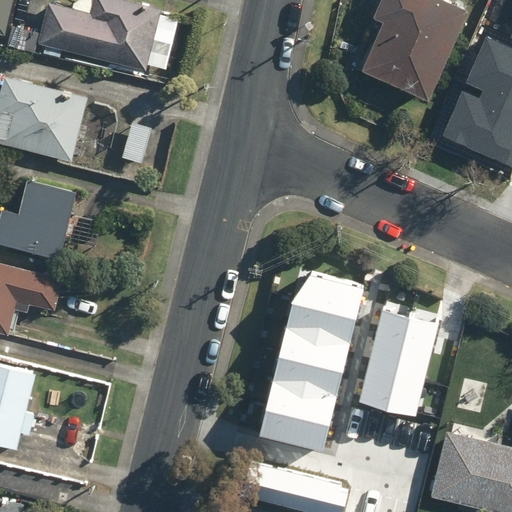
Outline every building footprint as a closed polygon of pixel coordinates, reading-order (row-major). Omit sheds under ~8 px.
[(0,0),(0,32),(4,33),(12,0),(0,0)] [(55,0),(47,0),(41,32),(13,26),(9,46),(36,52),(38,44),(148,69),(162,7),(131,0),(91,0),(90,8),(55,0)] [(469,9),(450,0),(381,0),(353,60),(427,96),(469,9)] [(511,35),(490,25),(473,61),(488,68),(467,116),(511,135),(511,35)] [(88,96),(4,75),(0,92),(0,143),(72,162),(88,96)] [(154,126),(130,119),(119,156),(143,163),(154,126)] [(0,208),(0,245),(57,259),(76,185),(31,173),(21,214),(0,208)] [(0,331),(8,334),(16,307),(27,310),(29,300),(55,308),(63,279),(0,260),(0,331)] [(454,344),(422,334),(407,381),(438,391),(454,344)] [(364,375),(265,400),(284,472),(336,458),(341,476),(371,469),(366,448),(421,435),(407,381),(399,349),(360,359),(364,375)] [(0,444),(19,449),(23,432),(32,435),(38,411),(29,409),(38,371),(0,361),(0,444)] [(511,511),(511,440),(448,426),(432,495),(503,511),(511,511)] [(284,472),(265,466),(256,498),(298,511),(308,479),(284,472)] [(383,511),(378,491),(345,500),(348,511),(383,511)] [(23,511),(25,505),(0,498),(0,511),(23,511)]
